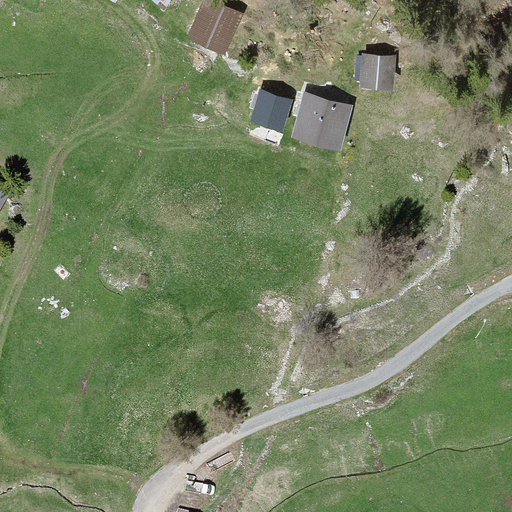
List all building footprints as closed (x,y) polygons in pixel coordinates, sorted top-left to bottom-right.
[(251,19),(210,3),(195,41),(236,58),(251,19)] [(406,63),(373,62),(372,94),(406,94),(406,63)] [(303,107),(269,96),(259,126),(292,137),(303,107)] [(364,111),(313,101),(304,145),(356,155),(364,111)] [(0,253),(21,211),(0,200),(0,253)]
